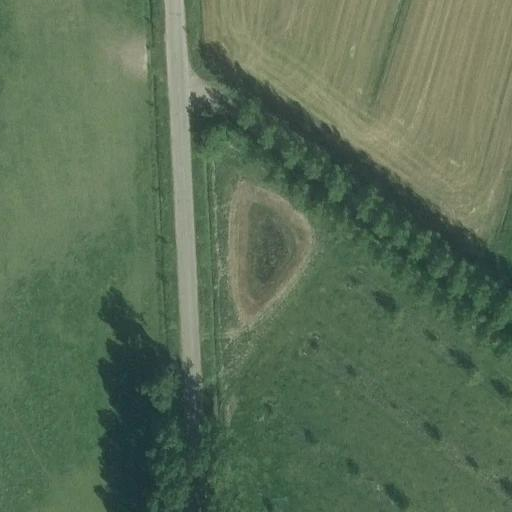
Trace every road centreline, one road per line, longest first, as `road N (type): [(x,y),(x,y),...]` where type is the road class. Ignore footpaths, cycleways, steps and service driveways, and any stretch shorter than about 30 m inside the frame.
road 1 (unclassified): [(195,511),(175,0)]
road 2 (track): [(511,322),(195,89),(179,85)]
